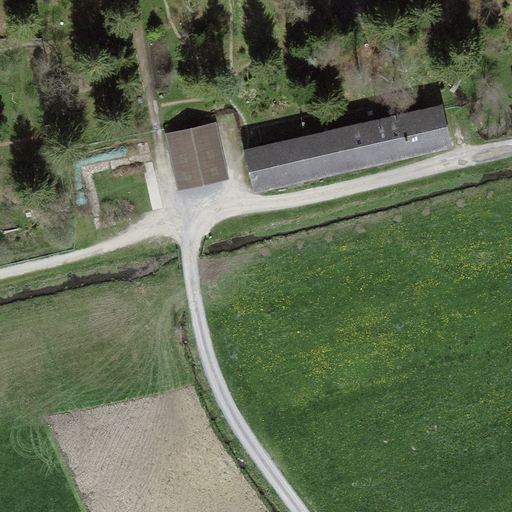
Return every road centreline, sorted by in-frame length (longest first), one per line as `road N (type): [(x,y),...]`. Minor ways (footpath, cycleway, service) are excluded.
road 1 (track): [(511,149),(324,195),(218,209),(197,227),(153,230),(0,272)]
road 2 (track): [(197,227),(191,266),(218,386),(300,511)]
